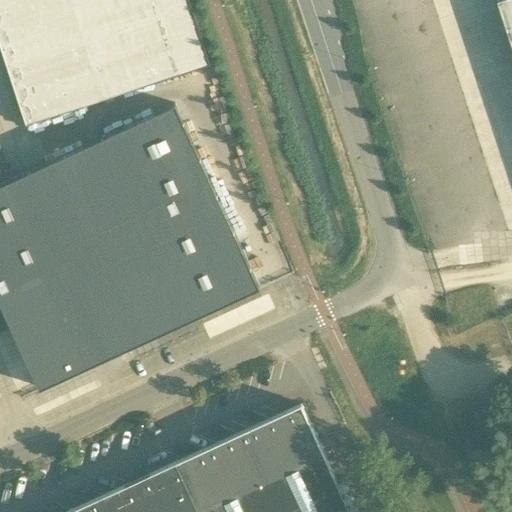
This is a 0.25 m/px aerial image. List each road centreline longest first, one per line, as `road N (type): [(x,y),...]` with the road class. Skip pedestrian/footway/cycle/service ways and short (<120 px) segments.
road 1 (unclassified): [(0,461),(394,277)]
road 2 (unclassified): [(394,277),(309,0)]
